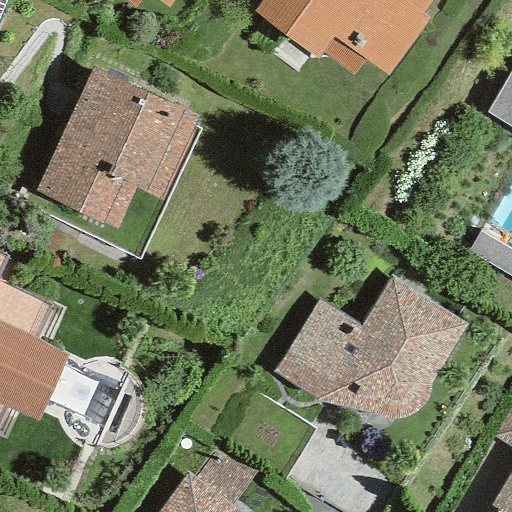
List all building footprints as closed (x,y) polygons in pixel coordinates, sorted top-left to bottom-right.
[(262,0),(252,15),(316,60),(322,52),(353,74),(364,60),(387,77),(428,20),(421,15),(431,0),(262,0)] [(511,66),(485,114),(511,129),(511,66)] [(195,115),(90,68),(34,194),(114,230),(134,187),(158,198),(195,115)] [(359,325),(316,300),(273,372),(317,398),(387,417),(400,417),(409,412),(419,404),(426,396),(429,389),(430,381),(466,321),(391,275),(359,325)] [(0,399),(37,416),(44,401),(62,363),(67,353),(0,321),(0,399)] [(511,511),(511,405),(493,436),(511,448),(511,464),(483,511),(511,511)] [(238,511),(185,474),(158,511),(238,511)]
